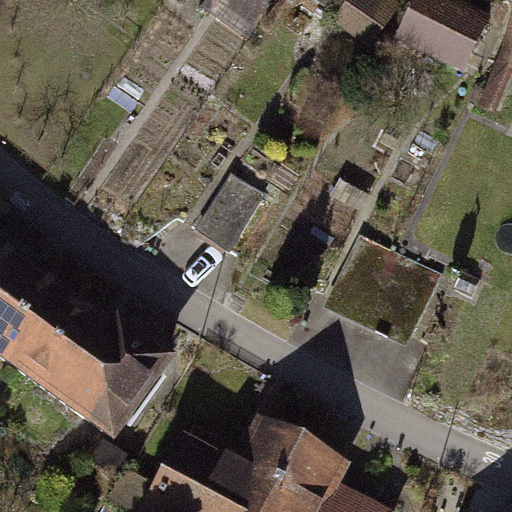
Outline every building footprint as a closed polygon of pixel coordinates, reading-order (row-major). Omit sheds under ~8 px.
[(224,0),(255,19),(266,0),(224,0)] [(326,0),(277,0),(312,21),(326,0)] [(393,5),(383,0),(344,0),(327,30),(365,52),(393,5)] [(480,24),(434,0),(415,0),(391,46),(452,78),(480,24)] [(511,33),(502,70),(511,73),(511,33)] [(253,196),(223,179),(190,235),(219,252),(253,196)] [(431,277),(352,241),(322,306),(401,343),(431,277)] [(0,353),(23,369),(72,301),(0,249),(0,353)] [(72,301),(23,369),(112,433),(168,355),(117,319),(111,328),(72,301)] [(276,511),(309,440),(258,414),(240,448),(190,423),(144,511),(276,511)] [(309,440),(276,511),(394,511),(344,486),(356,464),(309,440)]
